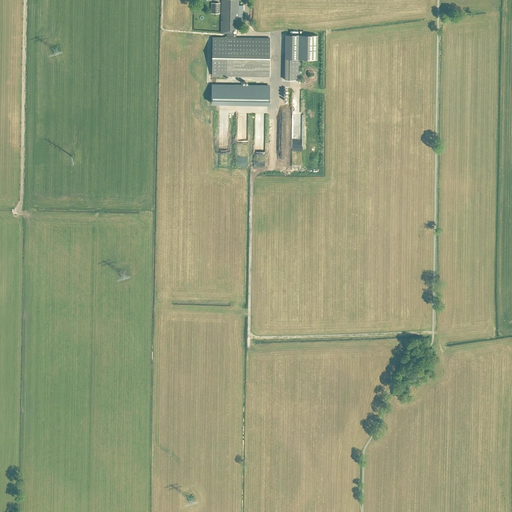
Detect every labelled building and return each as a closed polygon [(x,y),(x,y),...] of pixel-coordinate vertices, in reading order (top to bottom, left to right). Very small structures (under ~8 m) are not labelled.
[(212,43),(212,75),(269,76),(270,38),(236,38),(236,33),(238,33),(238,0),(221,0),(222,14),(221,19),(221,33),(227,33),(227,37),(217,37),(216,38),(215,38),(214,39),(213,40),(213,41),(212,42),(212,43)] [(220,13),(220,3),(211,2),(211,13),(217,13),(220,13)] [(285,35),(285,59),(300,59),(318,60),(318,35),(285,35)] [(285,59),(284,79),(317,80),(318,60),(285,59)] [(270,85),(212,84),(211,104),(269,105),(270,85)]
